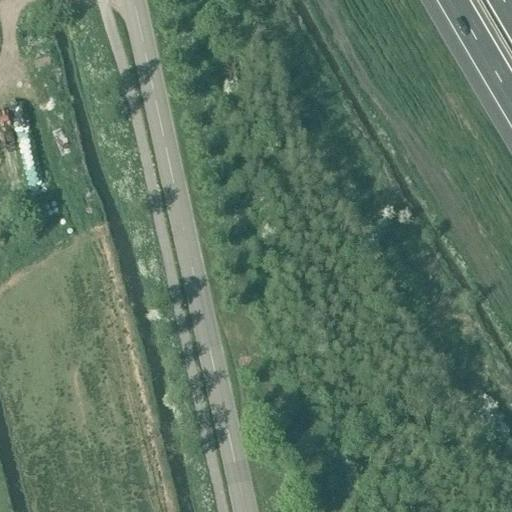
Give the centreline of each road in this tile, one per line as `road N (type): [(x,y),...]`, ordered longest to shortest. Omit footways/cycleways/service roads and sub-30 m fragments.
road 1 (tertiary): [(243,511),(132,0)]
road 2 (motorway): [(446,0),(511,111)]
